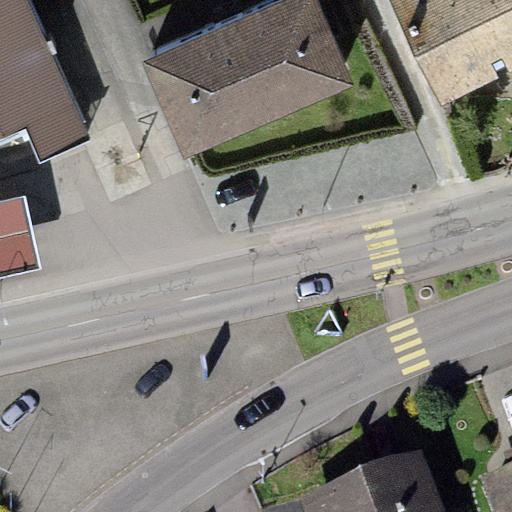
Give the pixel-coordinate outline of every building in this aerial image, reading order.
[(83,133),(21,0),(0,0),(0,136),(29,123),(42,152),(83,133)] [(314,0),(276,0),(140,60),(184,159),(352,85),(314,0)] [(511,0),(390,0),(441,104),(511,69),(511,0)] [(27,198),(0,202),(0,279),(41,272),(27,198)] [(493,511),(511,511),(511,447),(502,451),(508,464),(479,476),(493,511)] [(445,511),(422,449),(298,496),(304,511),(445,511)]
